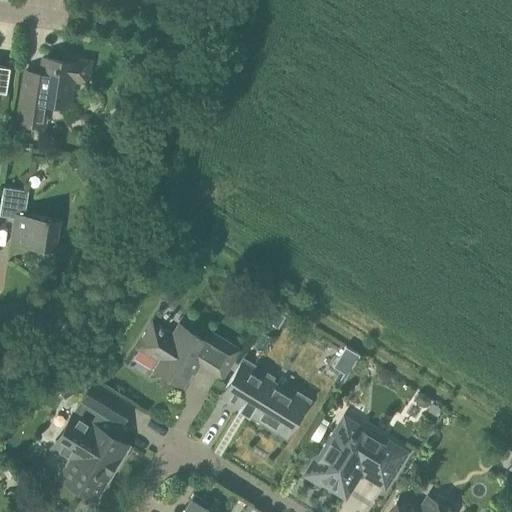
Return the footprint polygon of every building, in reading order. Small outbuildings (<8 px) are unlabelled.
[(90,65),(43,58),(38,87),(23,85),(19,113),(38,115),(40,102),(70,106),(74,81),(87,83),(90,65)] [(0,86),(5,88),(5,92),(6,92),(10,67),(0,65),(0,86)] [(102,147),(118,152),(122,136),(106,131),(102,147)] [(25,214),(29,191),(4,187),(0,212),(0,215),(14,218),(10,243),(55,250),(60,220),(25,214)] [(162,374),(163,372),(182,384),(196,361),(221,377),(238,350),(209,332),(204,340),(179,325),(173,336),(163,330),(164,328),(159,325),(158,327),(153,323),(138,347),(159,360),(154,369),(162,374)] [(244,359),(220,396),(221,397),(224,394),(242,405),(238,410),(239,410),(241,409),(249,414),(248,416),(249,416),(252,411),(266,420),(264,423),(286,437),(307,403),(310,400),(293,389),(290,393),(264,376),(266,373),(244,359)] [(121,425),(134,404),(94,378),(79,402),(72,414),(71,414),(51,447),(71,460),(61,476),(70,482),(68,485),(76,490),(78,487),(95,497),(127,446),(119,441),(127,428),(121,425)] [(376,437),(344,417),(319,456),(316,457),(305,475),(320,484),(323,483),(336,492),(342,482),(351,488),(360,474),(362,474),(385,488),(406,453),(379,436),(376,437)] [(213,511),(206,507),(208,503),(193,494),(184,509),(185,509),(182,511),(213,511)] [(421,506),(401,494),(389,511),(453,511),(449,510),(451,508),(448,506),(446,508),(428,496),(421,506)]
